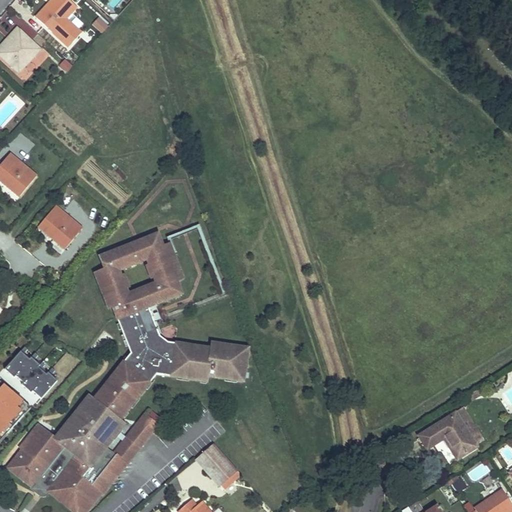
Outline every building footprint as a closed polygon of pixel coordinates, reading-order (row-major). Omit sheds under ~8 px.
[(79,7),(71,0),(52,0),(52,1),(54,3),(46,13),(43,11),(37,17),(54,33),(69,47),(83,32),(68,18),(79,7)] [(52,1),(43,11),(46,13),(54,3),(52,1)] [(99,34),(108,28),(100,17),(91,24),(99,34)] [(14,37),(0,52),(0,54),(20,73),(42,49),(18,27),(11,34),(14,37)] [(0,46),(0,52),(14,37),(11,34),(0,46)] [(9,153),(0,164),(0,189),(15,202),(37,176),(9,153)] [(55,206),(38,227),(50,237),(52,236),(54,238),(53,239),(65,250),(83,228),(55,206)] [(182,294),(177,281),(184,278),(170,244),(164,246),(159,234),(101,256),(106,269),(96,273),(109,308),(113,306),(131,353),(94,400),(89,396),(55,438),(39,425),(20,448),(22,449),(8,468),(36,490),(43,482),(53,489),(81,511),(98,490),(101,493),(102,494),(136,452),(123,442),(114,453),(106,447),(125,424),(120,420),(157,374),(207,381),(208,376),(243,382),(248,348),(212,343),(211,348),(168,342),(160,336),(149,307),(182,294)] [(4,370),(39,401),(56,383),(21,352),(4,370)] [(481,389),(463,399),(466,404),(484,394),(481,389)] [(483,440),(464,410),(457,414),(476,444),(483,440)] [(456,413),(420,436),(428,448),(446,436),(452,446),(450,447),(458,458),(477,447),(476,444),(457,414),(456,413)] [(127,436),(140,447),(158,425),(145,414),(127,436)] [(140,447),(127,436),(123,442),(136,452),(140,447)] [(214,443),(196,459),(220,486),(238,471),(214,443)] [(460,479),(452,485),(458,494),(466,488),(460,479)] [(36,490),(44,496),(45,497),(46,497),(47,497),(47,496),(48,496),(50,492),(53,489),(43,482),(36,490)] [(75,511),(85,511),(101,493),(98,490),(81,511),(53,489),(50,492),(75,511)] [(511,511),(511,501),(503,489),(475,508),(476,510),(477,511),(507,511),(511,511)] [(192,499),(178,511),(179,511),(212,511),(203,501),(198,506),(192,499)] [(424,511),(417,502),(402,511),(440,511),(439,510),(442,507),(440,504),(427,511),(424,511)]
